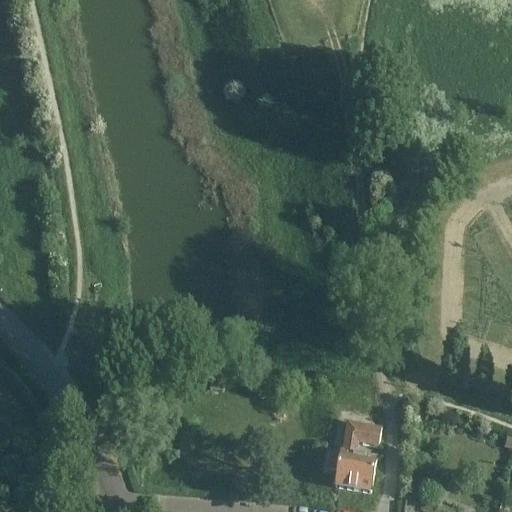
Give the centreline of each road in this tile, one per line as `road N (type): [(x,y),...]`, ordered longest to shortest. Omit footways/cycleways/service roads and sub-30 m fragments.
road 1 (residential): [(386,511),(393,448),(363,292),(354,134),(332,41)]
road 2 (tertiary): [(120,505),(62,401),(0,324)]
